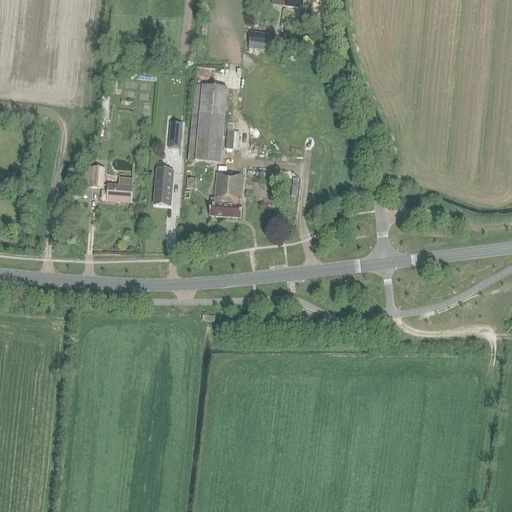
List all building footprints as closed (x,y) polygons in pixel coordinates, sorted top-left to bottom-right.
[(287,8),(304,10),(305,0),(282,0),(281,6),(287,6),(287,8)] [(253,34),(251,50),(275,53),(277,37),(253,34)] [(230,90),(198,87),(190,162),(222,165),(230,90)] [(110,99),(102,98),(100,120),(108,121),(110,99)] [(171,124),(168,150),(180,151),(183,126),(171,124)] [(105,169),(81,167),(79,188),(104,189),(105,169)] [(155,197),(155,206),(159,206),(169,207),(172,173),(162,172),(158,172),(155,197)] [(213,200),(212,218),(242,220),(243,209),(241,209),(242,202),(243,203),(245,177),(220,175),(218,200),(213,200)] [(103,191),(102,200),(107,200),(107,202),(132,204),(133,188),(132,188),(132,181),(131,181),(121,180),(121,187),(108,186),(108,192),(103,191)] [(198,181),(189,181),(189,191),(197,191),(198,181)] [(166,248),(168,207),(153,207),(152,229),(146,228),(145,247),(166,248)]
